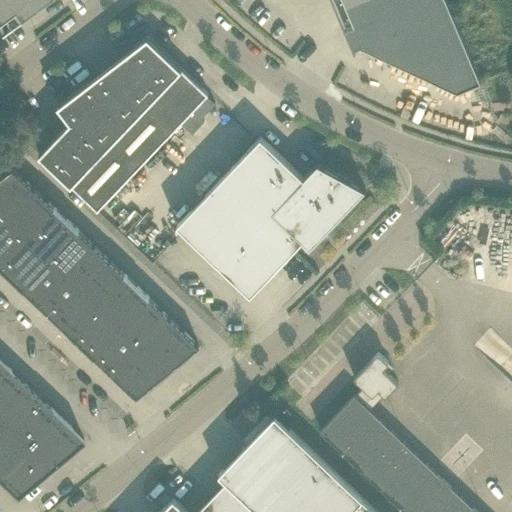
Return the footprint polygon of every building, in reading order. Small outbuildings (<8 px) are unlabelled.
[(39,6),(34,0),(0,0),(0,22),(16,10),(22,19),(39,6)] [(446,0),(359,0),(346,6),(353,23),(344,27),(354,51),(355,50),(354,47),(359,44),(457,90),(480,80),(446,0)] [(130,57),(114,74),(173,130),(208,93),(147,35),(125,52),(130,57)] [(87,81),(72,93),(84,105),(79,110),(138,166),(173,130),(114,74),(97,92),(87,81)] [(84,105),(72,93),(57,105),(69,121),(38,154),(97,210),(138,166),(79,110),(84,105)] [(334,220),(365,188),(317,162),(303,177),(260,136),(176,224),(250,294),(302,239),(309,247),(334,220)] [(12,168),(0,176),(0,210),(6,217),(33,188),(12,168)] [(33,188),(6,217),(28,237),(55,208),(53,206),(53,207),(33,188)] [(78,229),(55,208),(28,237),(50,258),(78,229)] [(6,217),(0,222),(0,266),(28,237),(6,217)] [(78,230),(78,229),(50,258),(66,274),(93,245),(78,230)] [(50,258),(28,237),(0,266),(0,267),(22,288),(50,258)] [(109,260),(93,245),(66,274),(82,289),(109,260)] [(50,258),(22,288),(23,289),(38,303),(66,274),(50,258)] [(123,274),(109,260),(82,289),(98,304),(125,275),(124,273),(123,274)] [(82,289),(66,274),(38,303),(54,318),(82,289)] [(125,275),(98,304),(120,325),(147,296),(125,275)] [(98,304),(82,289),(54,318),(69,332),(70,333),(98,304)] [(149,297),(147,296),(120,325),(142,346),(169,317),(148,297),(149,297)] [(98,304),(70,333),(92,354),(120,325),(98,304)] [(169,317),(142,346),(168,370),(199,345),(169,317)] [(120,325),(92,354),(93,356),(94,356),(114,375),(142,346),(120,325)] [(168,370),(142,346),(114,375),(136,396),(168,370)] [(382,368),(388,362),(377,352),(353,377),(363,386),(355,395),(354,394),(320,430),(406,511),(478,511),(364,403),(378,389),(385,395),(397,382),(382,368)] [(0,376),(8,368),(0,360),(0,376)] [(8,368),(0,376),(0,420),(0,421),(30,389),(9,370),(10,369),(8,368)] [(49,408),(30,389),(0,421),(22,442),(52,410),(50,407),(49,408)] [(83,439),(52,410),(22,442),(49,467),(83,439)] [(348,511),(362,498),(274,414),(218,473),(225,480),(258,511),(348,511)] [(0,464),(22,442),(0,421),(0,420),(0,464)] [(22,442),(0,464),(0,481),(15,495),(49,467),(22,442)] [(258,511),(225,480),(194,511),(365,511),(371,506),(362,498),(348,511),(258,511)] [(188,511),(173,497),(158,511),(188,511)]
